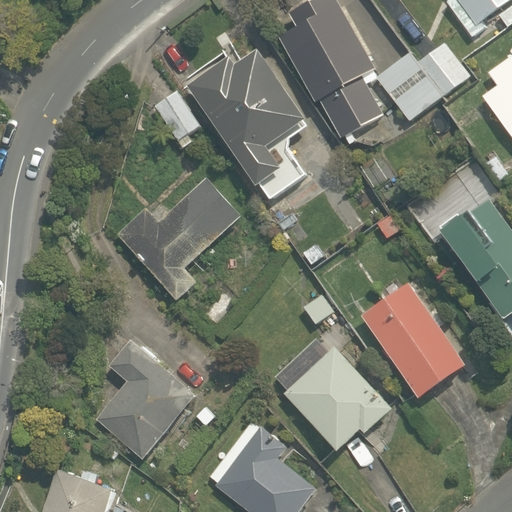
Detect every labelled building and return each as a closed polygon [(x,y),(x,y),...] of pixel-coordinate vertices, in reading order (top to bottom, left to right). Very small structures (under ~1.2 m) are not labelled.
[(373,69),(328,0),(318,0),(268,32),(314,104),(320,100),(343,136),(384,110),(362,76),(373,69)] [(511,20),(511,0),(447,0),(445,2),(469,40),(484,30),(478,22),(493,12),(502,27),(511,20)] [(409,124),(470,78),(443,43),(420,61),(412,50),(375,78),(409,124)] [(511,49),(483,70),(494,85),(479,96),(511,142),(511,49)] [(187,79),(255,183),(267,201),(307,175),(283,139),(304,125),(256,51),(231,68),(222,54),(187,79)] [(203,124),(178,89),(152,108),(177,143),(203,124)] [(142,206),(110,235),(174,299),(197,275),(189,268),(232,225),(194,187),(158,222),(142,206)] [(511,224),(492,195),(441,230),(474,279),(488,270),(495,279),(479,290),(511,339),(511,224)] [(412,276),(359,312),(416,396),(469,360),(412,276)] [(335,313),(322,295),(302,309),(315,327),(335,313)] [(141,458),(198,390),(131,331),(106,363),(123,377),(91,417),(141,458)] [(335,343),(282,392),(336,450),(359,429),(364,434),(394,406),(335,343)] [(252,417),(206,480),(249,511),(298,511),(318,486),(278,457),(288,444),(252,417)] [(105,511),(113,488),(56,471),(41,511),(105,511)]
